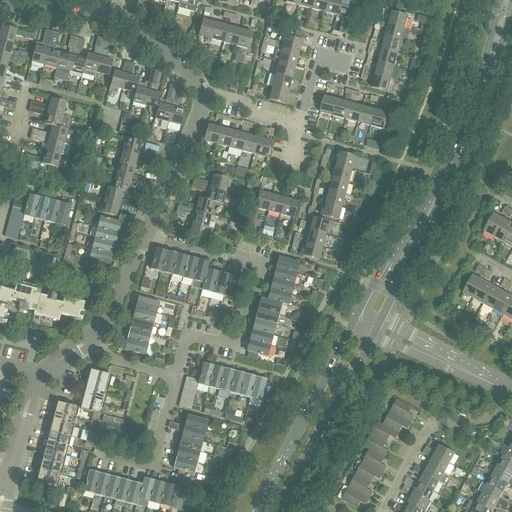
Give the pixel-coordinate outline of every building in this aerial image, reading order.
[(179,0),(179,4),(178,9),(195,13),(198,3),(200,3),(200,0),(179,0)] [(313,0),(300,0),(299,6),(311,10),(313,0)] [(327,0),(313,0),(311,10),(324,13),(327,0)] [(327,0),(324,13),(336,16),(340,0),(327,0)] [(341,0),(340,0),(336,16),(349,20),(354,3),(341,0)] [(408,16),(392,12),(388,25),(405,29),(408,16)] [(198,36),(211,40),(215,23),(202,20),(198,36)] [(228,26),(215,23),(211,40),(223,43),(228,26)] [(388,25),(385,37),(402,42),(407,43),(410,30),(405,29),(388,25)] [(240,30),(228,26),(223,43),(236,46),(240,30)] [(1,27),(0,31),(0,39),(13,43),(15,36),(33,41),(34,35),(1,27)] [(36,42),(31,62),(44,65),(50,43),(53,32),(45,30),(42,44),(36,42)] [(240,30),(236,46),(249,50),(253,33),(240,30)] [(285,37),(282,50),(298,54),(302,41),(285,37)] [(402,42),(385,37),(382,50),(398,54),(402,42)] [(0,39),(0,53),(28,61),(29,54),(19,52),(18,53),(11,51),(13,43),(0,39)] [(44,65),(56,69),(60,54),(53,52),(55,44),(50,43),(44,65)] [(68,56),(60,54),(56,69),(57,69),(56,72),(68,75),(69,72),(75,49),(70,48),(68,56)] [(85,60),(78,58),(80,51),(75,49),(69,72),(82,75),(85,60)] [(85,60),(82,75),(94,79),(95,73),(101,50),(96,49),(94,57),(87,54),(85,60)] [(101,50),(95,73),(108,76),(112,61),(105,59),(107,51),(101,50)] [(295,67),(298,54),(282,50),(278,62),(295,67)] [(395,67),(398,54),(382,50),(378,63),(395,67)] [(28,61),(0,53),(0,66),(6,68),(8,61),(26,66),(28,61)] [(292,80),(295,67),(278,62),(275,75),(292,80)] [(378,63),(375,75),(392,80),(395,67),(378,63)] [(4,76),(6,68),(0,66),(0,80),(11,83),(12,78),(4,76)] [(110,87),(122,90),(128,68),(123,66),(121,74),(114,72),(110,87)] [(122,90),(135,93),(135,94),(136,88),(137,88),(139,79),(132,77),(134,69),(128,68),(122,90)] [(275,75),(272,88),(288,92),(292,80),(275,75)] [(375,75),(372,88),(388,93),(392,80),(375,75)] [(232,77),(229,86),(229,89),(235,91),(239,79),(232,77)] [(21,86),(11,83),(0,80),(0,92),(2,86),(9,88),(9,90),(19,93),(21,86)] [(132,103),(145,107),(151,84),(146,83),(144,90),(137,88),(136,88),(135,94),(135,93),(132,103)] [(156,85),(151,84),(145,107),(149,108),(149,111),(150,115),(156,116),(157,110),(158,110),(159,105),(161,100),(162,95),(154,93),(156,85)] [(76,87),(69,85),(68,92),(74,93),(76,87)] [(272,88),(268,101),(285,105),(288,92),(272,88)] [(338,100),(325,97),(320,114),(333,117),(338,100)] [(0,107),(4,108),(14,111),(16,104),(0,99),(0,107)] [(31,102),(30,107),(63,116),(66,103),(51,99),(49,107),(31,102)] [(155,120),(168,123),(174,100),(168,99),(168,102),(161,100),(159,105),(158,110),(157,110),(156,116),(155,120)] [(179,102),(174,100),(168,123),(180,126),(184,111),(177,109),(179,102)] [(350,104),(338,100),(333,117),(346,120),(350,104)] [(363,107),(350,104),(346,120),(358,124),(363,107)] [(69,118),(63,116),(30,107),(28,112),(46,117),(44,125),(52,127),(59,128),(66,130),(69,118)] [(358,124),(371,127),(375,110),(363,107),(358,124)] [(375,110),(371,127),(384,130),(388,114),(375,110)] [(132,115),(129,115),(125,114),(123,122),(130,124),(130,123),(132,115)] [(203,141),(216,145),(220,128),(207,125),(203,141)] [(137,128),(128,126),(126,132),(135,134),(137,128)] [(32,129),(31,134),(64,143),(70,145),(73,132),(66,130),(59,128),(52,127),(50,134),(32,129)] [(233,132),(220,128),(216,145),(229,148),(233,132)] [(246,135),(233,132),(229,148),(241,152),(246,135)] [(47,144),(45,152),(60,156),(64,143),(31,134),(29,139),(47,144)] [(254,155),(258,138),(246,135),(241,152),(254,155)] [(258,138),(254,155),(267,158),(271,142),(258,138)] [(126,139),(123,152),(156,160),(157,155),(139,150),(141,143),(126,139)] [(66,157),(60,156),(45,152),(43,159),(25,154),(24,160),(63,170),(66,157)] [(123,152),(119,164),(134,168),(136,161),(154,165),(156,160),(123,152)] [(355,157),(338,153),(335,166),(351,170),(355,157)] [(132,176),(134,168),(119,164),(116,177),(149,185),(150,180),(132,176)] [(331,178),(348,183),(351,170),(335,166),(331,178)] [(194,178),(192,183),(225,192),(229,179),(214,175),(212,183),(194,178)] [(116,177),(113,189),(123,192),(128,194),(130,186),(148,191),(149,185),(116,177)] [(345,195),(348,183),(331,178),(328,191),(345,195)] [(222,205),(225,192),(192,183),(191,189),(209,193),(207,200),(214,203),(222,205)] [(108,188),(104,201),(137,209),(139,204),(121,199),(123,192),(113,189),(108,188)] [(328,191),(325,203),(341,208),(345,195),(328,191)] [(259,192),(255,209),(268,212),(272,195),(259,192)] [(23,216),(34,219),(40,198),(41,195),(37,194),(36,197),(29,195),(25,211),(23,216)] [(285,199),(272,195),(268,212),(280,215),(285,199)] [(34,219),(45,222),(50,200),(50,201),(51,198),(47,197),(46,200),(40,198),(34,219)] [(179,201),(178,206),(211,215),(214,203),(207,200),(199,198),(197,206),(179,201)] [(45,222),(55,224),(60,203),(61,203),(62,200),(58,199),(57,202),(50,201),(50,200),(45,222)] [(298,202),(285,199),(280,215),(293,219),(298,202)] [(12,207),(23,210),(24,203),(14,200),(12,207)] [(136,214),(137,209),(104,201),(101,213),(116,217),(118,210),(136,214)] [(68,205),(61,203),(60,203),(55,224),(66,227),(72,203),(68,202),(68,205)] [(341,208),(325,203),(321,216),(338,221),(341,208)] [(207,228),(211,215),(178,206),(176,212),(194,216),(192,224),(207,228)] [(11,213),(23,217),(23,216),(25,211),(23,210),(12,207),(12,208),(13,208),(11,213)] [(21,222),(23,217),(11,213),(10,219),(9,219),(21,222)] [(494,237),(503,220),(493,214),(484,232),(494,237)] [(100,217),(97,228),(118,234),(121,235),(122,231),(119,230),(121,223),(100,217)] [(312,218),(309,231),(326,236),(329,223),(312,218)] [(8,225),(20,228),(21,222),(9,219),(10,220),(8,225)] [(511,227),(511,224),(503,220),(494,237),(504,243),(511,227)] [(207,228),(192,224),(190,231),(172,226),(171,232),(204,241),(207,228)] [(8,225),(7,231),(18,234),(20,228),(8,225),(7,225),(8,225)] [(274,229),(264,226),(262,234),(271,237),(274,229)] [(97,228),(94,239),(115,244),(115,245),(118,246),(119,242),(116,241),(118,234),(97,228)] [(4,237),(17,240),(18,234),(7,231),(5,236),(4,237)] [(305,244),(322,248),(326,236),(309,231),(305,244)] [(113,251),(115,245),(115,244),(94,239),(92,249),(113,255),(112,255),(116,256),(117,252),(113,251)] [(319,261),(322,248),(305,244),(302,257),(319,261)] [(167,251),(167,252),(168,248),(164,247),(163,251),(156,249),(150,270),(161,273),(167,251)] [(111,262),(112,255),(113,255),(92,249),(89,260),(95,261),(113,266),(114,263),(111,262)] [(174,253),(167,252),(167,251),(161,273),(172,275),(177,254),(178,254),(178,251),(174,250),(174,253)] [(71,255),(70,255),(65,253),(62,266),(62,265),(68,267),(71,255)] [(184,256),(178,254),(177,254),(172,275),(182,278),(188,257),(189,254),(185,253),(184,256)] [(74,269),(77,256),(71,255),(68,267),(74,268),(73,269),(74,269)] [(77,256),(74,269),(74,268),(79,270),(79,271),(83,258),(77,256)] [(195,259),(188,257),(182,278),(193,281),(198,260),(199,260),(199,257),(195,256),(195,259)] [(277,261),(276,268),(297,274),(300,263),(275,257),(274,261),(277,261)] [(85,271),(89,260),(83,258),(79,271),(80,271),(80,270),(85,271)] [(198,260),(193,281),(203,284),(207,270),(210,260),(206,259),(205,262),(199,260),(198,260)] [(89,260),(85,271),(91,273),(91,274),(95,261),(89,260)] [(294,284),(297,274),(276,268),(273,267),(272,271),(275,272),(273,278),(273,279),(294,284)] [(207,270),(203,284),(202,291),(213,293),(218,273),(219,273),(219,270),(216,268),(215,272),(207,270)] [(480,276),(485,278),(489,271),(484,269),(480,276)] [(218,273),(213,293),(223,296),(228,275),(229,275),(230,272),(226,271),(225,274),(219,273),(218,273)] [(493,273),(489,271),(485,278),(489,280),(493,273)] [(235,277),(229,275),(228,275),(223,296),(234,299),(240,275),(236,274),(235,277)] [(473,299),(483,281),(473,276),(463,294),(473,299)] [(272,282),(270,289),(291,295),(294,284),(273,279),(273,278),(270,278),(269,282),(272,282)] [(505,289),(509,282),(504,279),(500,287),(505,289)] [(493,287),(483,281),(473,299),(483,305),(493,287)] [(27,310),(34,312),(35,312),(39,296),(40,292),(15,286),(14,292),(0,288),(0,306),(8,309),(10,310),(11,303),(18,305),(17,309),(17,310),(18,311),(18,312),(19,312),(26,314),(27,310)] [(503,292),(493,287),(483,305),(493,310),(503,292)] [(267,300),(282,304),(288,306),(291,295),(270,289),(267,288),(266,292),(269,293),(267,300)] [(511,300),(511,297),(503,292),(493,310),(503,316),(511,300)] [(47,298),(39,296),(35,312),(34,312),(33,316),(58,323),(60,315),(81,321),(84,312),(82,312),(84,304),(64,298),(63,305),(55,303),(56,299),(56,298),(56,297),(55,296),(48,294),(47,298)] [(137,301),(135,308),(156,314),(159,303),(135,296),(134,300),(137,301)] [(282,304),(267,300),(257,298),(256,302),(259,303),(258,309),(279,315),(282,304)] [(511,300),(503,316),(511,320),(511,300)] [(153,324),(156,314),(135,308),(132,307),(131,311),(134,312),(132,318),(153,324)] [(258,309),(255,308),(254,312),(257,313),(255,319),(255,320),(276,325),(279,315),(258,309)] [(131,322),(130,328),(130,329),(151,334),(153,324),(132,318),(129,317),(128,321),(131,322)] [(252,330),(273,336),(276,325),(255,320),(255,319),(252,319),(251,323),(254,323),(252,330)] [(148,345),(151,334),(130,329),(130,328),(127,328),(125,332),(129,332),(127,339),(148,345)] [(251,334),(249,340),(249,341),(270,346),(273,336),(252,330),(249,329),(248,333),(251,334)] [(145,356),(148,345),(127,339),(124,338),(123,342),(126,343),(124,350),(145,356)] [(268,357),(270,346),(249,341),(249,340),(246,340),(245,343),(248,344),(246,352),(268,357)] [(198,385),(208,388),(214,367),(215,367),(215,364),(211,362),(210,366),(203,364),(198,381),(198,385)] [(221,368),(215,367),(214,367),(208,388),(219,390),(224,369),(225,369),(226,366),(222,365),(221,368)] [(235,372),(236,369),(232,368),(231,371),(225,369),(224,369),(219,390),(229,393),(235,372)] [(87,381),(109,386),(111,376),(87,370),(85,376),(88,377),(88,380),(87,381)] [(242,374),(235,372),(229,393),(240,396),(245,375),(246,375),(247,372),(243,371),(242,374)] [(252,377),(246,375),(245,375),(240,396),(250,399),(256,378),(257,375),(253,374),(252,377)] [(256,378),(250,399),(261,401),(267,377),(263,376),(263,379),(256,378)] [(187,378),(185,384),(197,387),(198,385),(198,381),(186,378),(187,378)] [(87,381),(88,380),(85,380),(83,386),(86,387),(85,390),(106,396),(109,386),(87,381)] [(184,390),(183,389),(195,393),(197,387),(185,384),(184,390)] [(85,390),(82,389),(80,395),(83,396),(83,399),(82,400),(104,405),(106,396),(85,390)] [(194,398),(195,393),(183,389),(183,390),(184,390),(182,395),(181,395),(194,398)] [(182,396),(181,401),(192,404),(194,398),(181,395),(182,396)] [(82,400),(83,399),(79,399),(78,405),(81,406),(80,409),(93,413),(98,414),(101,415),(104,405),(82,400)] [(397,399),(390,412),(411,423),(414,417),(409,415),(413,408),(397,399)] [(191,410),(192,405),(192,404),(181,401),(179,407),(178,407),(191,410)] [(52,411),(52,412),(76,418),(78,408),(54,402),(53,408),(56,409),(55,412),(52,411)] [(49,421),(73,428),(76,418),(52,412),(50,418),(53,419),(52,422),(49,421)] [(408,430),(411,423),(390,412),(383,424),(399,433),(402,427),(408,430)] [(184,426),(205,432),(208,421),(184,415),(183,419),(186,419),(184,426)] [(47,431),(71,437),(73,428),(49,421),(47,427),(51,428),(50,431),(47,431)] [(378,421),(371,434),(387,443),(390,437),(395,440),(399,433),(383,424),(378,421)] [(183,430),(182,436),(181,437),(202,442),(205,432),(184,426),(181,425),(180,429),(183,430)] [(71,437),(47,431),(45,437),(48,438),(47,441),(44,440),(68,447),(71,437)] [(387,443),(371,434),(364,447),(385,459),(389,452),(383,449),(387,443)] [(199,453),(202,442),(181,437),(182,436),(178,435),(177,439),(180,440),(179,447),(199,453)] [(41,450),(66,456),(68,447),(44,440),(42,447),(45,447),(45,450),(41,450)] [(178,451),(176,457),(176,458),(197,463),(199,453),(179,447),(175,446),(174,450),(178,451)] [(424,450),(449,464),(455,454),(439,446),(436,452),(426,447),(424,450)] [(369,450),(362,462),(383,474),(387,468),(382,465),(385,459),(364,447),(363,447),(369,450)] [(66,456),(41,450),(40,456),(43,457),(42,460),(39,459),(39,460),(63,466),(66,456)] [(428,465),(444,473),(449,464),(424,450),(422,454),(432,459),(428,465)] [(194,474),(197,463),(176,458),(176,457),(173,456),(172,460),(175,461),(173,469),(194,474)] [(503,456),(497,466),(511,473),(511,461),(505,458),(505,457),(503,456)] [(36,469),(61,476),(63,466),(39,460),(37,466),(40,467),(40,470),(36,469)] [(380,480),(383,474),(362,462),(355,475),(371,484),(375,478),(380,480)] [(414,469),(439,483),(444,473),(428,465),(425,471),(416,466),(414,469)] [(511,473),(497,466),(492,475),(511,486),(511,481),(510,480),(511,476),(511,473)] [(475,467),(471,474),(476,477),(480,470),(475,467)] [(61,476),(36,469),(35,475),(38,476),(37,480),(58,485),(61,476)] [(418,484),(434,492),(439,483),(414,469),(412,472),(421,478),(418,484)] [(83,492),(94,495),(100,474),(101,471),(97,470),(96,473),(89,471),(83,492)] [(107,476),(100,474),(94,495),(104,498),(110,477),(111,477),(111,474),(107,473),(107,476)] [(104,498),(115,501),(120,480),(121,480),(122,477),(118,475),(117,479),(111,477),(110,477),(104,498)] [(355,475),(348,488),(370,499),(373,493),(368,490),(371,484),(355,475)] [(511,486),(492,475),(487,485),(503,493),(506,487),(511,490),(511,486)] [(147,508),(149,503),(155,481),(156,478),(152,477),(151,480),(144,478),(143,482),(137,506),(147,508)] [(127,481),(121,480),(120,480),(115,501),(125,503),(131,482),(132,479),(128,478),(127,481)] [(155,481),(149,503),(159,505),(165,484),(166,481),(162,480),(161,483),(155,481)] [(138,484),(131,482),(125,503),(136,506),(137,506),(143,482),(138,481),(138,484)] [(172,486),(165,484),(159,505),(170,508),(176,484),(173,483),(172,486)] [(177,484),(176,484),(170,508),(181,511),(187,487),(183,486),(182,489),(176,487),(177,484)] [(429,502),(429,501),(434,492),(418,484),(415,490),(405,485),(403,488),(429,502)] [(487,485),(482,494),(507,508),(509,504),(499,499),(503,493),(487,485)] [(341,501),(357,510),(361,503),(366,506),(370,499),(348,488),(341,501)] [(410,504),(424,511),(425,511),(431,502),(429,501),(429,502),(403,488),(401,492),(411,497),(407,503),(410,505),(410,504)] [(505,511),(507,508),(482,494),(477,504),(491,511),(492,511),(495,506),(505,511)]
